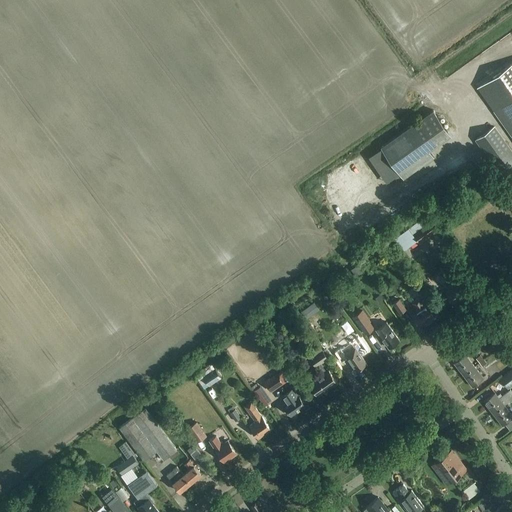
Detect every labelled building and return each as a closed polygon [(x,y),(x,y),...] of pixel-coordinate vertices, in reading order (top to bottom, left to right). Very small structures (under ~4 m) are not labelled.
[(511,63),(478,88),(511,136),(511,63)] [(433,110),(382,147),(404,177),(433,156),(430,151),(451,135),(433,110)] [(476,139),(502,176),(511,168),(511,151),(494,126),(476,139)] [(428,190),(423,178),(410,184),(415,195),(428,190)] [(325,179),(310,187),(331,226),(345,218),(325,179)] [(435,232),(428,223),(413,233),(420,243),(435,232)] [(355,276),(362,272),(357,264),(350,269),(355,276)] [(453,303),(466,293),(456,280),(449,285),(451,288),(445,291),(453,303)] [(411,311),(413,314),(412,314),(420,326),(434,316),(426,304),(429,302),(426,297),(422,300),(419,297),(412,303),(415,308),(411,311)] [(393,303),(400,313),(406,309),(399,299),(393,303)] [(319,309),(314,302),(302,310),(307,318),(319,309)] [(353,316),(365,333),(374,326),(362,310),(353,316)] [(389,347),(399,340),(387,322),(376,329),(389,347)] [(331,357),(321,343),(309,352),(318,366),(331,357)] [(491,343),(483,349),(487,354),(495,348),(491,343)] [(367,362),(367,361),(355,345),(345,353),(344,354),(356,370),(367,362)] [(499,348),(484,359),(488,364),(503,352),(499,348)] [(507,364),(510,362),(503,352),(500,355),(507,364)] [(473,386),(484,378),(465,353),(454,362),(473,386)] [(477,358),(483,367),(487,363),(481,355),(477,358)] [(212,364),(201,372),(204,377),(209,384),(210,385),(221,378),(215,369),(212,364)] [(286,367),(265,381),(272,391),(293,377),(286,367)] [(318,395),(325,390),(330,387),(331,388),(338,383),(328,369),(326,371),(323,373),(309,383),(312,388),(306,392),(311,400),(318,395)] [(511,369),(501,378),(507,387),(511,383),(511,369)] [(254,390),(265,406),(270,402),(259,387),(254,390)] [(281,395),(286,402),(284,403),(282,405),(290,416),(292,414),(306,404),(294,387),(283,394),(281,395)] [(483,401),(492,413),(504,404),(511,398),(511,393),(509,390),(499,397),(495,392),(483,401)] [(258,438),(272,429),(256,407),(255,408),(251,402),(245,406),(249,412),(256,421),(249,425),(258,438)] [(511,417),(511,415),(504,404),(492,413),(501,425),(511,417)] [(132,418),(157,450),(163,459),(177,449),(146,408),(132,418)] [(230,412),(236,420),(240,417),(235,409),(234,410),(230,412)] [(144,460),(157,450),(132,418),(120,427),(144,460)] [(187,428),(196,442),(206,435),(197,421),(187,428)] [(225,447),(217,435),(211,439),(226,460),(237,452),(231,443),(225,447)] [(196,449),(191,453),(202,467),(208,463),(196,449)] [(449,482),(466,469),(452,449),(435,463),(449,482)] [(128,458),(121,463),(127,471),(139,463),(133,455),(128,458)] [(185,473),(192,482),(202,474),(190,459),(185,463),(190,469),(185,473)] [(166,474),(180,491),(192,482),(185,473),(184,474),(177,466),(166,474)] [(128,484),(138,498),(147,492),(147,493),(157,486),(146,471),(128,484)] [(96,480),(88,487),(91,491),(99,484),(96,480)] [(125,497),(131,491),(121,481),(115,487),(125,497)] [(463,492),(469,500),(481,491),(474,483),(463,492)] [(403,484),(393,492),(407,511),(415,511),(424,506),(412,489),(409,492),(403,484)] [(142,511),(158,511),(152,503),(154,501),(147,493),(147,492),(138,498),(135,501),(142,511)] [(114,511),(119,511),(126,507),(117,495),(107,503),(114,511)] [(389,511),(378,497),(366,506),(367,507),(364,510),(365,511),(389,511)] [(254,511),(266,511),(257,499),(249,505),(254,511)] [(478,510),(486,505),(483,499),(474,503),(478,510)]
